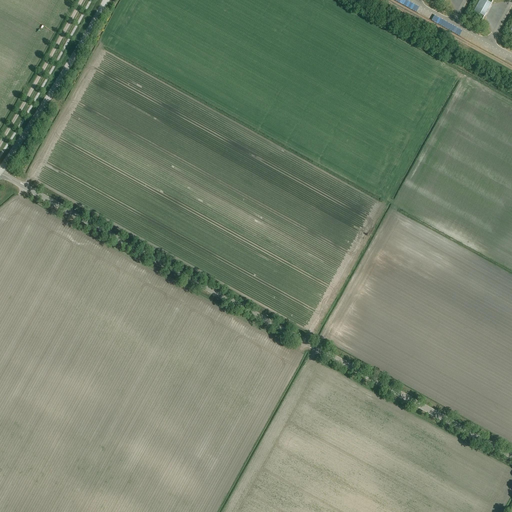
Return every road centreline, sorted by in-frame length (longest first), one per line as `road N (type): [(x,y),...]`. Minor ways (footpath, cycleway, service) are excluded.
road 1 (unclassified): [(511,456),(0,173)]
road 2 (tertiary): [(0,170),(106,0)]
road 3 (track): [(0,145),(81,0)]
